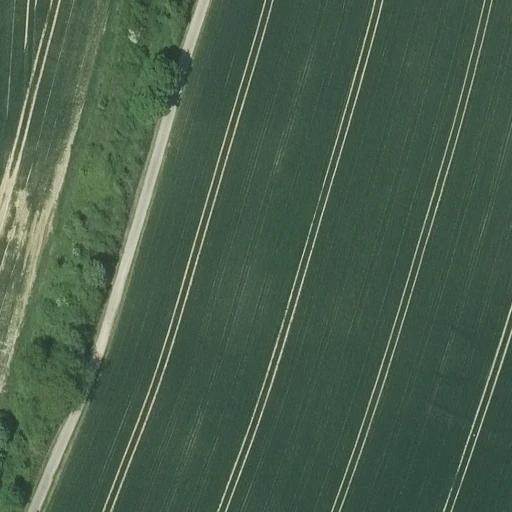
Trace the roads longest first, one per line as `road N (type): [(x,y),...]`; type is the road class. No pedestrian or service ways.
road 1 (track): [(201,0),(103,329),(30,511)]
road 2 (track): [(122,0),(25,363),(13,393),(0,400)]
